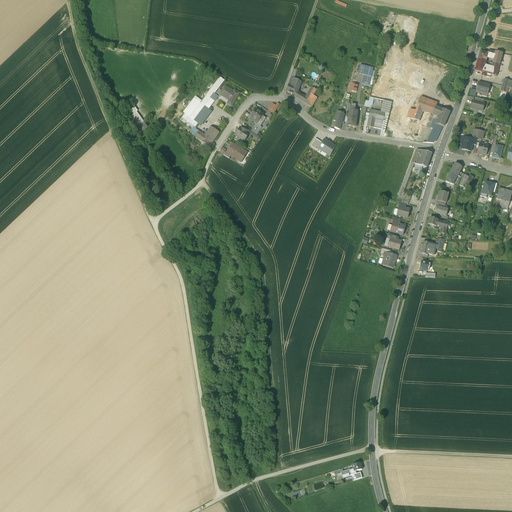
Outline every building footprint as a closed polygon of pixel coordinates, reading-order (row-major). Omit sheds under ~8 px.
[(414,49),(405,45),(401,57),(408,59),(411,68),(436,78),(440,68),(414,57),(414,49)] [(495,53),(488,51),(487,54),(488,54),(487,58),(493,60),(494,59),(494,56),(495,53)] [(392,54),(383,52),(373,88),(376,88),(373,98),(374,99),(379,100),(381,92),(384,93),(388,81),(389,78),(387,77),(392,54)] [(487,54),(480,52),(478,60),(486,62),(487,58),(488,54),(487,54)] [(486,62),(478,60),(475,71),(482,73),(483,73),(486,74),(490,75),(492,68),(485,66),(485,67),(484,67),(486,62)] [(499,65),(493,63),(492,68),(490,75),(496,77),(499,65)] [(358,74),(364,75),(371,77),(373,69),(360,66),(358,74)] [(371,77),(364,75),(362,84),(369,86),(371,77)] [(202,102),(189,118),(198,124),(201,127),(211,112),(209,111),(205,107),(211,99),(215,102),(218,99),(213,96),(224,81),(220,78),(202,102)] [(294,79),(291,78),(288,86),(286,92),(295,95),(297,93),(301,82),(294,79)] [(413,86),(389,78),(388,81),(412,90),(413,86)] [(489,86),(478,83),(476,92),(482,94),(486,95),(487,95),(489,86)] [(233,92),(225,86),(220,95),(229,101),(227,104),(231,107),(239,93),(234,90),(233,92)] [(312,88),(306,98),(305,97),(304,98),(302,102),(312,107),(313,105),(317,98),(316,98),(313,96),(316,91),(315,90),(312,88)] [(195,128),(198,124),(189,118),(202,102),(196,97),(181,117),(195,128)] [(438,103),(420,97),(416,109),(414,108),(413,111),(410,109),(407,118),(406,120),(409,121),(402,139),(416,142),(422,125),(426,127),(430,114),(427,113),(427,111),(431,113),(433,107),(436,108),(438,103)] [(373,106),(374,99),(373,98),(370,98),(369,102),(365,101),(364,107),(370,109),(373,106)] [(205,107),(209,111),(215,102),(211,99),(205,107)] [(386,124),(391,102),(383,101),(381,113),(385,114),(383,121),(375,120),(373,128),(381,130),(383,123),(386,124)] [(405,103),(392,101),(390,108),(389,114),(387,124),(385,131),(384,136),(395,138),(405,107),(405,103)] [(474,101),(472,101),(471,108),(474,109),(478,110),(482,111),(484,104),(483,103),(474,101)] [(276,106),(272,104),(269,109),(274,112),(279,105),(277,104),(276,106)] [(436,108),(433,107),(431,113),(435,114),(439,115),(437,120),(445,123),(449,113),(436,108)] [(263,115),(256,110),(254,112),(253,111),(250,115),(252,116),(250,117),(254,119),(252,121),(257,124),(263,115)] [(381,113),(370,110),(368,118),(369,118),(367,127),(373,128),(375,120),(383,121),(385,114),(381,113)] [(150,131),(136,111),(131,114),(140,126),(137,128),(142,136),(150,131)] [(344,115),(337,112),(333,121),(335,122),(336,122),(334,128),(340,130),(342,122),(344,115)] [(265,118),(263,116),(257,124),(260,126),(265,118)] [(349,117),(348,117),(347,126),(355,127),(356,118),(349,117)] [(436,124),(432,123),(425,143),(433,143),(436,142),(443,127),(436,124)] [(211,128),(205,137),(199,133),(196,138),(209,147),(218,133),(211,128)] [(249,134),(240,128),(235,136),(244,142),(249,134)] [(473,140),(460,137),(458,144),(462,145),(461,149),(471,151),(472,145),(473,141),(473,140)] [(322,143),(315,139),(310,146),(318,151),(319,149),(318,149),(322,143)] [(335,146),(324,140),(322,143),(318,149),(319,149),(329,156),(335,146)] [(188,145),(192,149),(196,145),(192,141),(188,145)] [(242,151),(232,144),(227,153),(226,154),(231,156),(237,160),(242,151)] [(488,146),(479,144),(477,154),(486,156),(488,146)] [(502,147),(495,145),(492,157),(500,159),(502,151),(501,151),(502,147)] [(423,152),(416,150),(411,163),(414,164),(427,168),(432,154),(423,152)] [(242,151),(237,160),(241,163),(247,153),(242,151)] [(414,164),(411,163),(401,188),(405,189),(414,164)] [(462,168),(455,164),(450,172),(457,176),(460,177),(460,178),(462,174),(459,172),(462,168)] [(450,172),(446,182),(452,185),(457,176),(450,172)] [(469,177),(465,175),(462,179),(459,186),(464,188),(469,177)] [(487,195),(490,196),(493,185),(485,183),(484,188),(482,194),(487,195)] [(405,189),(401,188),(396,202),(398,203),(401,204),(404,197),(405,194),(403,193),(404,192),(405,189)] [(511,193),(498,189),(496,200),(500,201),(499,207),(507,210),(508,208),(510,201),(511,193)] [(449,194),(440,192),(437,201),(446,204),(448,195),(449,194)] [(405,209),(399,207),(398,210),(397,216),(407,219),(409,210),(405,208),(405,209)] [(443,209),(436,207),(435,210),(437,210),(436,213),(446,216),(448,210),(443,209)] [(430,218),(428,225),(436,227),(442,229),(444,223),(443,223),(437,221),(438,220),(436,220),(430,218)] [(399,225),(393,223),(390,232),(402,235),(405,227),(399,225)] [(397,241),(390,239),(390,240),(388,247),(398,250),(401,242),(397,241)] [(438,240),(437,240),(435,246),(436,246),(435,249),(438,250),(437,252),(441,253),(444,240),(443,240),(438,240)] [(435,246),(423,242),(421,251),(420,253),(428,256),(428,255),(433,256),(434,251),(433,251),(434,249),(435,249),(436,246),(435,246)] [(391,255),(387,254),(387,256),(385,260),(383,260),(382,265),(392,268),(394,261),(395,261),(396,257),(391,255)] [(429,263),(421,261),(420,269),(427,271),(428,267),(429,267),(430,266),(430,265),(430,264),(429,263)] [(360,464),(352,466),(352,468),(353,473),(361,470),(360,464)] [(341,479),(343,485),(353,481),(352,480),(352,478),(351,476),(341,479)]
